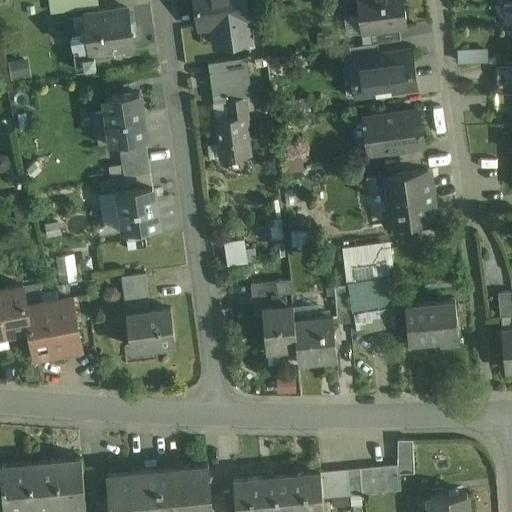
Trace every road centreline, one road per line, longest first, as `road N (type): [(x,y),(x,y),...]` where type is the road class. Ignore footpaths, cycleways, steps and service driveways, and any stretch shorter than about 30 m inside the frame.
road 1 (residential): [(504,421),(489,391),(438,0)]
road 2 (residential): [(221,415),(160,0)]
road 3 (residential): [(504,421),(221,415)]
road 4 (residential): [(221,415),(0,399)]
